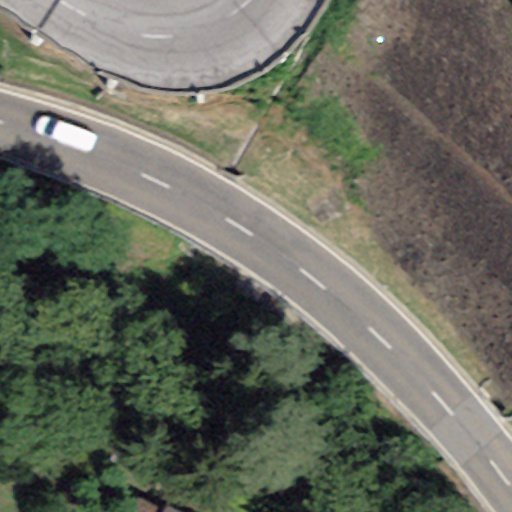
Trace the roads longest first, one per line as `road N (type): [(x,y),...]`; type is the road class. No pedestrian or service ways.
road 1 (primary): [(511,493),(396,352),(316,280),(183,194),(0,121)]
road 2 (primary): [(70,0),(154,30),(194,29),(229,17),(246,0)]
